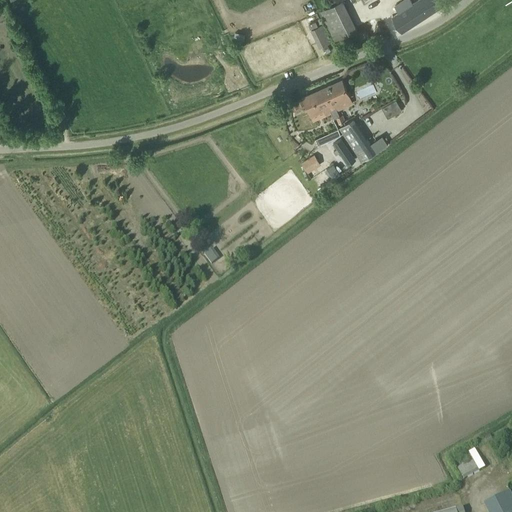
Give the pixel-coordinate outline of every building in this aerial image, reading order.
[(333,33),(354,25),(344,0),(342,0),(324,7),(333,33)] [(402,31),(443,4),(440,0),(418,0),(413,4),(410,0),(404,0),(395,6),(399,13),(393,17),(402,31)] [(321,24),(312,29),(319,46),(329,42),(321,24)] [(327,105),(331,113),(340,109),(336,101),(349,96),(342,80),(325,88),(329,97),(328,98),(329,100),(326,101),(328,105),(327,105)] [(325,88),(303,97),(312,117),(324,112),(325,115),(331,113),(327,105),(328,105),(326,101),(329,100),(328,98),(329,97),(325,88)] [(397,100),(382,105),(387,117),(402,111),(397,100)] [(345,120),(343,114),(336,117),(339,124),(345,120)] [(361,161),(375,152),(353,118),(339,128),(361,161)] [(338,129),(315,139),(318,145),(340,135),(338,129)] [(339,141),(331,146),(335,152),(332,154),(334,157),(337,155),(344,165),(352,159),(339,141)] [(308,173),(315,168),(321,165),(314,154),(301,162),(308,173)] [(334,162),(329,165),(338,177),(343,174),(334,162)] [(209,263),(217,259),(212,249),(204,253),(209,263)] [(476,442),(479,447),(492,439),(490,434),(476,442)] [(457,468),(463,479),(485,468),(474,449),(464,454),(466,459),(461,462),(463,464),(457,468)] [(511,511),(511,495),(510,491),(484,504),(488,511),(511,511)]
